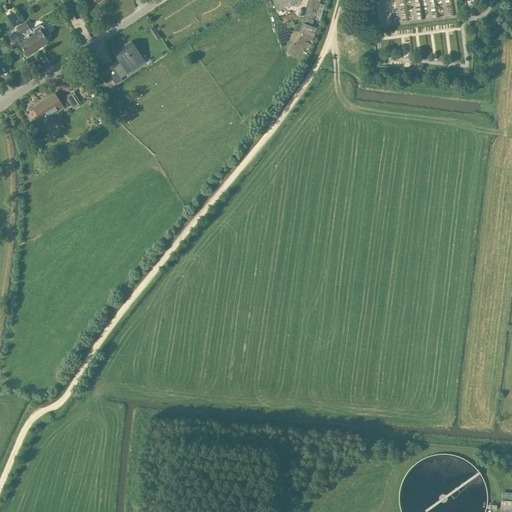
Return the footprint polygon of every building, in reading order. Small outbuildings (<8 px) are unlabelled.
[(272,0),(278,12),(301,0),(300,0),(272,0)] [(320,0),(309,0),(303,21),(313,24),(314,19),(320,21),(325,5),(319,3),(320,0)] [(66,7),(73,22),(79,19),(72,4),(66,7)] [(313,24),(303,21),(302,23),(298,34),(299,35),(295,45),(292,44),(287,55),(302,62),(310,46),(318,27),(313,24)] [(26,22),(21,24),(26,31),(30,29),(26,22)] [(26,31),(21,24),(16,28),(21,35),(26,31)] [(29,37),(37,49),(39,48),(48,42),(45,38),(48,36),(48,33),(43,24),(40,24),(33,29),(33,32),(34,34),(29,37)] [(36,50),(37,49),(29,37),(19,44),(27,56),(36,50)] [(120,62),(106,71),(116,85),(122,80),(121,78),(127,74),(144,62),(130,42),(114,53),(118,59),(120,62)] [(73,91),(65,97),(73,109),(81,104),(73,91)] [(43,101),(32,108),(46,128),(56,122),(52,116),(64,108),(56,96),(55,94),(54,93),(54,94),(43,101)] [(511,501),(501,501),(500,510),(511,511),(511,508),(511,501)]
